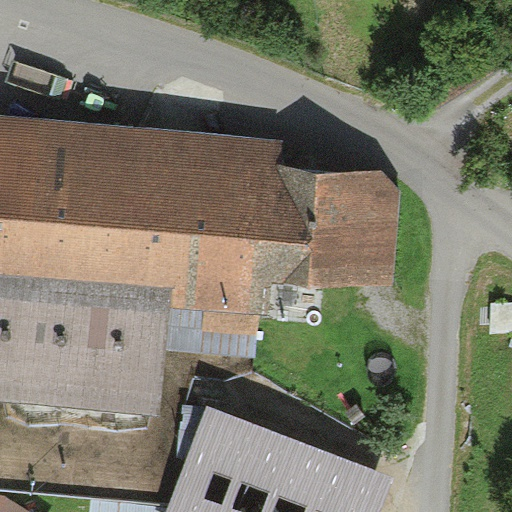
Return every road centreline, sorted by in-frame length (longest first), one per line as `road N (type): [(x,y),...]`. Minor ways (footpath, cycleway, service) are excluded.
road 1 (unclassified): [(477,201),(375,121),(273,73),(32,0)]
road 2 (unclassified): [(477,201),(455,245),(446,290),(437,511)]
